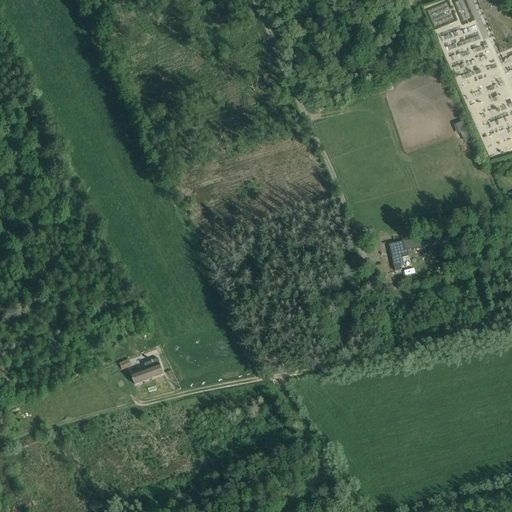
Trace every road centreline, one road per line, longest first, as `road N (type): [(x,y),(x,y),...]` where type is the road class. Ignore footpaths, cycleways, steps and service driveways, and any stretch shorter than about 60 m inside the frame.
road 1 (track): [(251,0),(392,319),(391,341),(381,353),(21,431)]
road 2 (track): [(282,373),(281,384),(361,511)]
